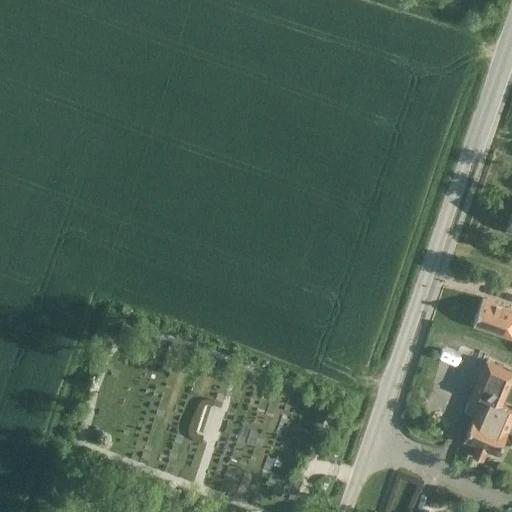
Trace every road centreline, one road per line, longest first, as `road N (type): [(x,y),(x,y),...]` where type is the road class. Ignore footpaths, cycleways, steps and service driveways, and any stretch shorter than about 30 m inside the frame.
road 1 (unclassified): [(365,440),(511,28)]
road 2 (residential): [(511,504),(365,440)]
